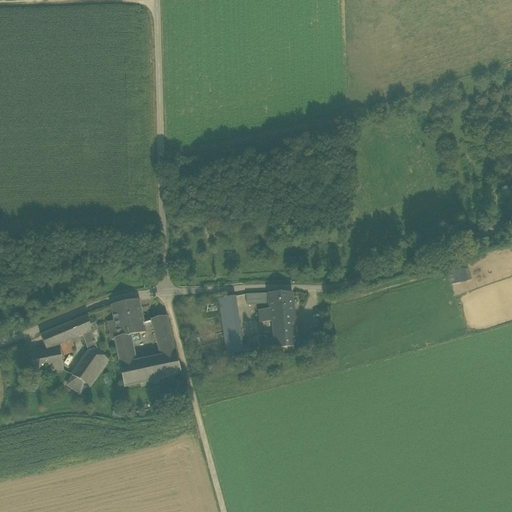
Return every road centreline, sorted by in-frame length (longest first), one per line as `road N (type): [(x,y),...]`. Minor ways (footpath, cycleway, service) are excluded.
road 1 (unclassified): [(0,343),(113,298),(339,285),(511,221)]
road 2 (track): [(156,0),(164,291),(223,511)]
